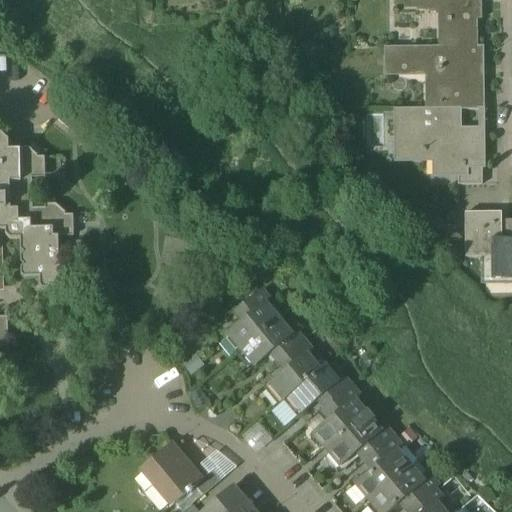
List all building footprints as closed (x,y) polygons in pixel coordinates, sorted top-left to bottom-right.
[(405,0),(406,9),(417,9),(418,11),(430,11),(430,13),(438,13),(439,49),(475,49),(475,22),(481,22),(481,3),(475,3),(475,0),(405,0)] [(439,49),(386,50),(386,76),(427,75),(427,112),(457,111),(482,111),(481,49),(475,49),(439,49)] [(91,118),(73,103),(58,122),(75,137),(91,118)] [(427,112),(399,112),(399,138),(402,138),(403,161),(439,161),(439,175),(458,174),(465,174),(465,170),(482,170),(483,170),(483,132),(457,133),(457,111),(427,112)] [(0,233),(5,234),(5,238),(10,242),(20,242),(20,252),(24,255),(20,259),(20,264),(24,268),(20,272),(21,277),(25,281),(39,281),(39,291),(57,290),(66,280),(65,270),(58,270),(58,240),(53,240),(52,234),(59,234),(59,233),(64,233),(64,218),(65,218),(65,216),(55,207),(44,207),(45,211),(32,211),(31,181),(45,180),(45,161),(37,161),(37,158),(28,150),(16,151),(17,153),(8,153),(8,144),(0,136),(0,233)] [(482,187),(482,170),(465,170),(465,174),(458,174),(457,188),(482,187)] [(511,223),(501,223),(501,216),(464,216),(465,261),(485,261),(485,283),(511,282),(511,223)] [(437,220),(415,235),(434,253),(456,237),(454,235),(437,220)] [(260,293),(235,314),(243,323),(263,307),(263,308),(268,304),(260,293)] [(243,323),(228,336),(241,352),(276,323),(263,308),(263,307),(243,323)] [(289,338),(276,323),(241,352),(255,369),(270,356),(290,340),(289,338)] [(290,340),(270,356),(278,365),(303,344),(293,335),(289,338),(290,340)] [(303,344),(278,365),(285,374),(305,357),(306,359),(311,354),(303,344)] [(285,374),(266,390),(280,406),(285,402),(319,374),(306,359),(305,357),(285,374)] [(337,384),(324,369),(319,374),(285,402),(298,419),(317,403),(338,385),(337,384)] [(338,385),(317,403),(324,411),(351,389),(342,380),(337,384),(338,385)] [(324,411),(321,414),(328,423),(352,403),(353,405),(360,400),(351,389),(324,411)] [(328,423),(313,436),(340,469),(356,456),(380,437),(378,435),(371,426),(372,424),(365,415),(363,416),(353,405),(352,403),(328,423)] [(380,437),(356,456),(363,465),(364,464),(393,440),(385,430),(378,435),(380,437)] [(393,440),(364,464),(371,473),(394,453),(396,456),(402,451),(393,440)] [(200,482),(171,447),(139,473),(152,489),(157,485),(174,506),(195,488),(201,483),(200,482)] [(371,473),(354,486),(369,503),(408,470),(396,456),(394,453),(371,473)] [(408,470),(369,503),(376,511),(392,511),(400,506),(422,487),(418,482),(408,470)] [(213,471),(200,482),(201,483),(195,488),(202,497),(222,481),(213,471)] [(438,489),(426,475),(418,482),(422,487),(400,506),(404,511),(410,511),(433,493),(438,489)] [(253,511),(233,488),(204,511),(253,511)] [(433,493),(410,511),(426,511),(434,506),(435,508),(442,503),(433,493)]
